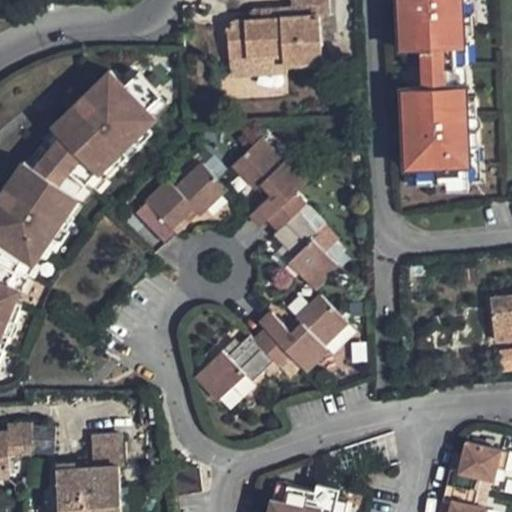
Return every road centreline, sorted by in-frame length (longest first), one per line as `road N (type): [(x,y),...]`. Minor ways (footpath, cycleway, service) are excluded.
road 1 (residential): [(0,54),(62,28),(122,23),(166,0)]
road 2 (unknown): [(397,231),(397,388)]
